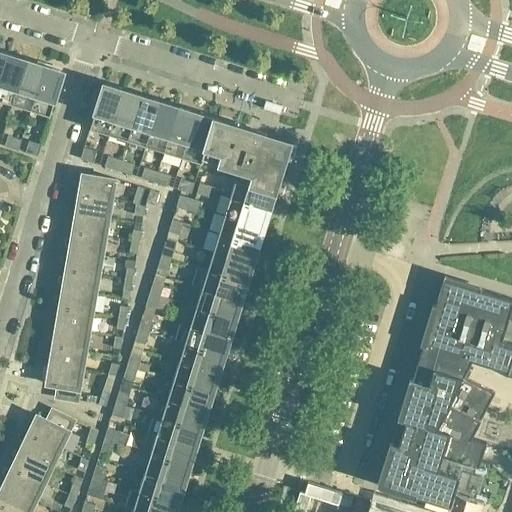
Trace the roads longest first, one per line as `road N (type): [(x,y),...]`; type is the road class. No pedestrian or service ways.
road 1 (unclassified): [(251,511),(386,67)]
road 2 (residential): [(0,332),(90,39)]
road 3 (residential): [(301,104),(90,39)]
